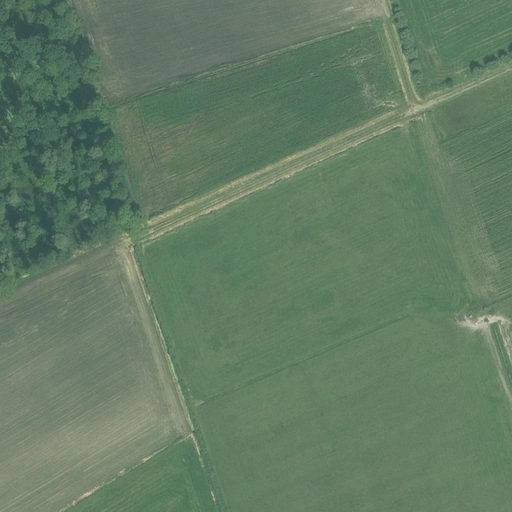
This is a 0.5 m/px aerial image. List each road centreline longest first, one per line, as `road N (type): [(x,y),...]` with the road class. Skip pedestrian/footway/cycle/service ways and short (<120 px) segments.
road 1 (track): [(0,304),(420,108)]
road 2 (track): [(420,108),(511,397)]
